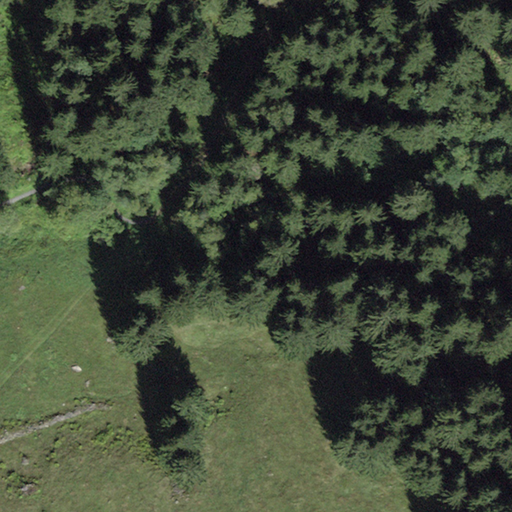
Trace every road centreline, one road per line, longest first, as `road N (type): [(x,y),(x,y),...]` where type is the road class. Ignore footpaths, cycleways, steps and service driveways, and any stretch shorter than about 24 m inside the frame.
road 1 (track): [(164,231),(154,271),(163,334),(156,362),(104,401),(0,438)]
road 2 (track): [(293,0),(230,142),(164,231)]
